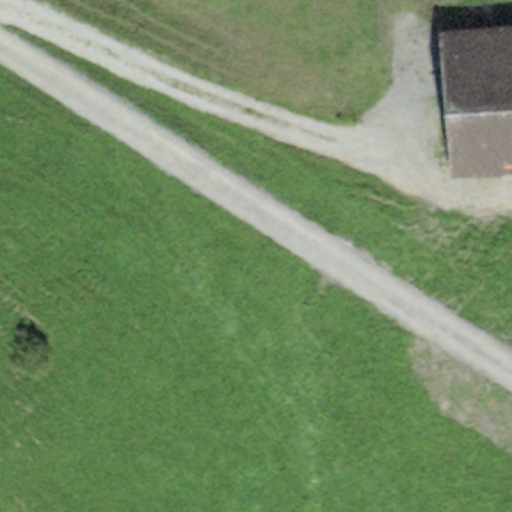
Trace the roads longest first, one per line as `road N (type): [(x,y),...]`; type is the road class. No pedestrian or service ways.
road 1 (track): [(0,45),(511,363)]
road 2 (track): [(0,3),(451,193)]
